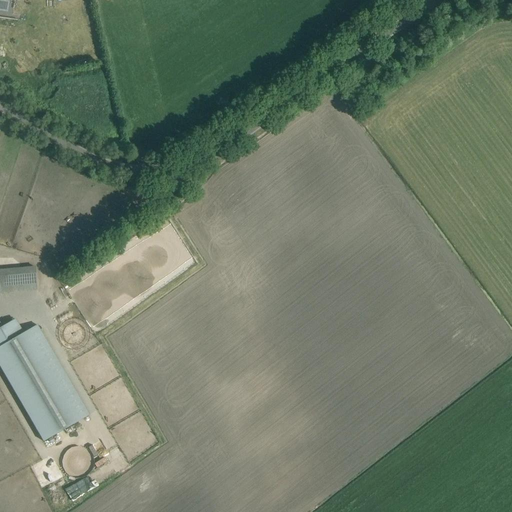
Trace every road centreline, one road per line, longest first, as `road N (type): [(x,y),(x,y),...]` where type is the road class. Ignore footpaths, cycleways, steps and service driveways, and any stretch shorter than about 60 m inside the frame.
road 1 (unclassified): [(437,0),(233,141),(179,167),(150,171),(94,160),(0,106)]
road 2 (unknown): [(0,306),(39,298),(50,285),(45,263),(0,253)]
